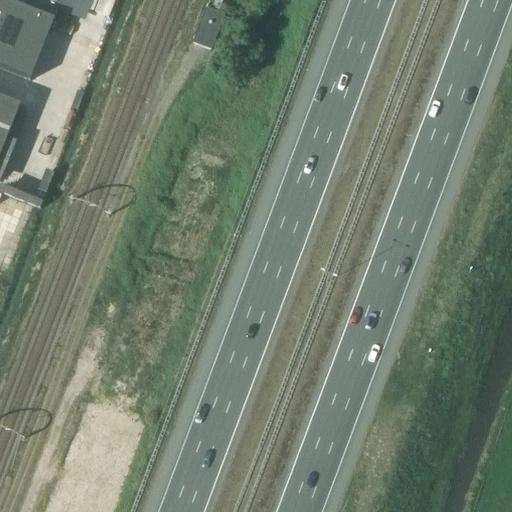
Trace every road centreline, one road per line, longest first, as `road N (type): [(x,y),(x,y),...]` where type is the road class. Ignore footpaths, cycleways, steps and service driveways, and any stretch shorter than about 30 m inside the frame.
road 1 (motorway): [(374,0),(181,511)]
road 2 (motorway): [(299,511),(490,0)]
